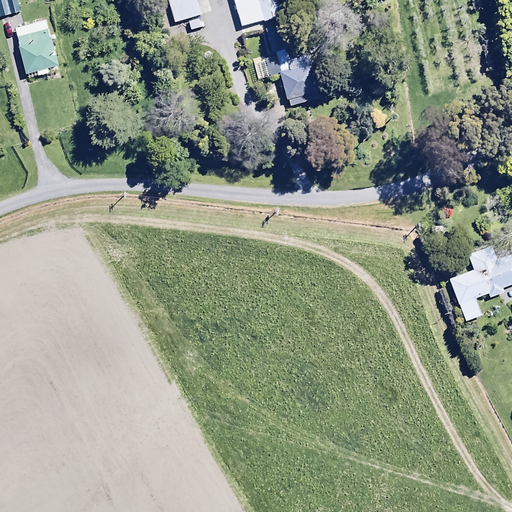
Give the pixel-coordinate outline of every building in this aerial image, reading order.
[(0,0),(0,18),(19,13),(15,0),(0,0)] [(166,0),(175,24),(211,12),(206,0),(166,0)] [(257,0),(247,0),(232,3),(240,30),(273,20),(267,0),(262,0),(258,1),(257,0)] [(47,22),(13,29),(25,74),(36,72),(37,77),(48,75),(47,70),(55,68),(51,46),(57,45),(55,36),(50,37),(47,22)] [(289,23),(264,30),(271,57),(261,60),(267,81),(277,78),(284,101),(286,100),(289,109),(321,100),(308,54),(299,57),(289,23)] [(489,248),(466,254),(472,272),(446,280),(466,325),(483,317),(474,301),(487,296),(488,299),(503,293),(501,288),(511,284),(511,258),(495,263),(489,248)]
